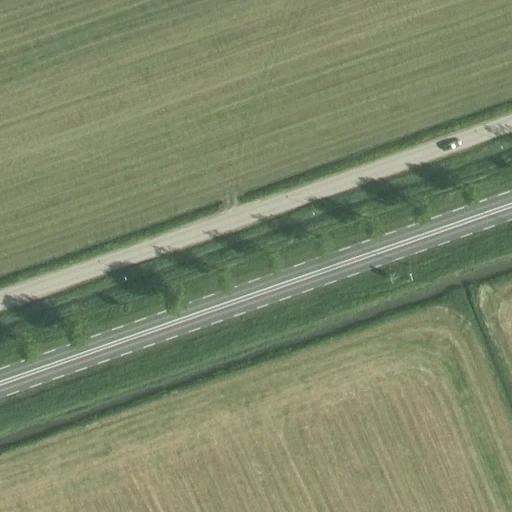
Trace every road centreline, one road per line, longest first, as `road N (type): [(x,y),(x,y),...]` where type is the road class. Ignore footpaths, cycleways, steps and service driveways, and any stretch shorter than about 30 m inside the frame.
road 1 (primary): [(0,386),(511,206)]
road 2 (unclassified): [(0,304),(511,126)]
